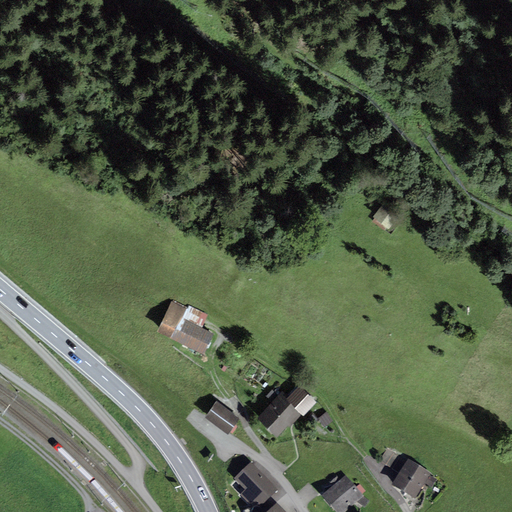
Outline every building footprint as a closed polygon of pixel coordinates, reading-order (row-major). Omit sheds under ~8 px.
[(402,212),(387,201),(375,216),(390,227),(402,212)] [(187,308),(172,301),(157,331),(204,353),(213,333),(201,328),(208,314),(189,305),(187,308)] [(273,403),(258,418),(276,436),(287,425),(289,427),(302,415),(303,416),(318,402),(300,384),(288,396),(283,391),(278,396),(272,390),(267,396),(273,403)] [(240,418),(216,401),(204,418),(228,435),(240,418)] [(408,462),(387,450),(379,462),(400,475),(408,462)] [(278,489),(250,462),(234,479),(245,489),(240,495),(251,505),(256,500),(262,505),(278,489)] [(431,476),(408,462),(400,475),(392,490),(415,503),(425,485),(430,477),(431,476)] [(437,480),(430,477),(425,485),(432,489),(437,480)] [(333,488),(321,500),(331,511),(349,511),(364,498),(361,495),(366,491),(360,485),(356,489),(345,478),(340,482),(337,478),(330,484),(333,488)] [(285,511),(276,503),(266,511),(285,511)]
